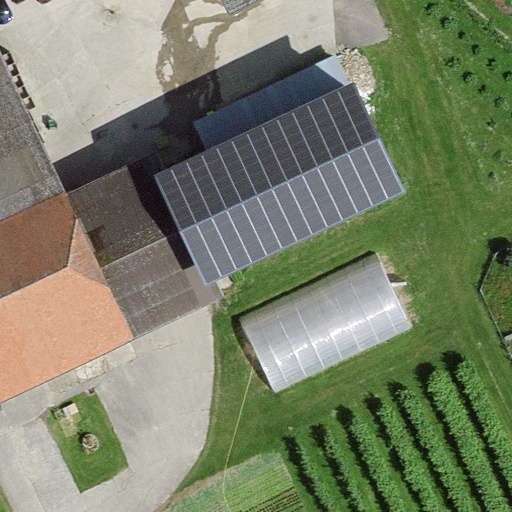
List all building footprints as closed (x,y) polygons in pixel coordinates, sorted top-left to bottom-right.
[(209,130),(361,59),(350,37),(199,109),(209,130)] [(0,253),(72,221),(0,61),(0,253)] [(188,164),(238,273),(426,187),(376,78),(188,164)] [(0,406),(130,348),(72,221),(0,253),(0,406)] [(370,255),(242,317),(276,388),(404,326),(370,255)]
